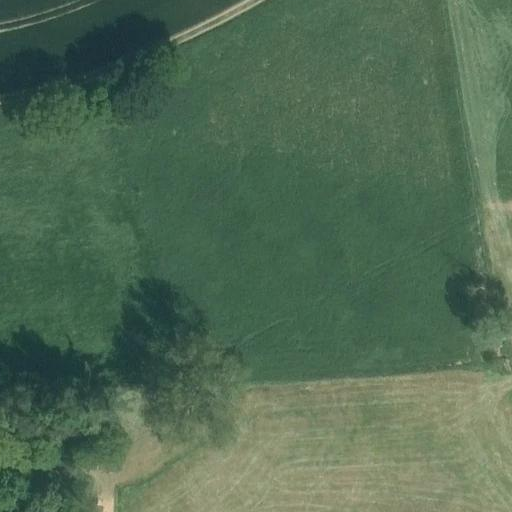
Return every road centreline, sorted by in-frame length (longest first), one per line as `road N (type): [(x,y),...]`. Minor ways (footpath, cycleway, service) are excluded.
road 1 (track): [(0,93),(104,80),(248,0)]
road 2 (track): [(0,470),(165,472)]
